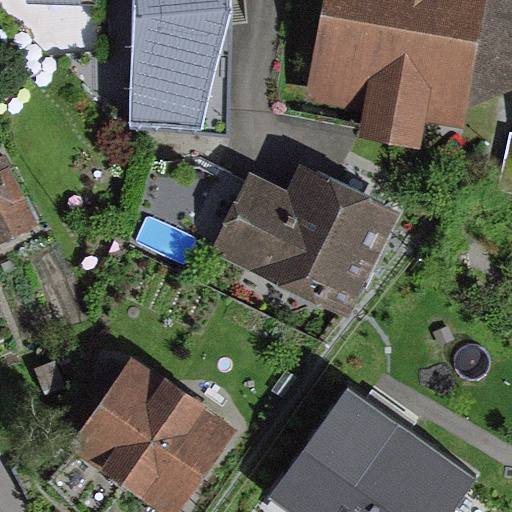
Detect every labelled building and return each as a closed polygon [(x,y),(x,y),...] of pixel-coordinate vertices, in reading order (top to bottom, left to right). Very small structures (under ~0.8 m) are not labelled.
[(230,0),(133,0),(130,118),(230,129),(231,4),(230,0)] [(481,0),(327,0),(315,82),(466,105),(481,0)] [(0,147),(0,230),(32,224),(17,144),(0,147)] [(250,175),(217,240),(347,306),(391,219),(304,175),(293,197),(250,175)] [(226,423),(136,364),(84,442),(173,502),(226,423)] [(345,386),(277,481),(320,511),(443,511),(470,476),(345,386)]
